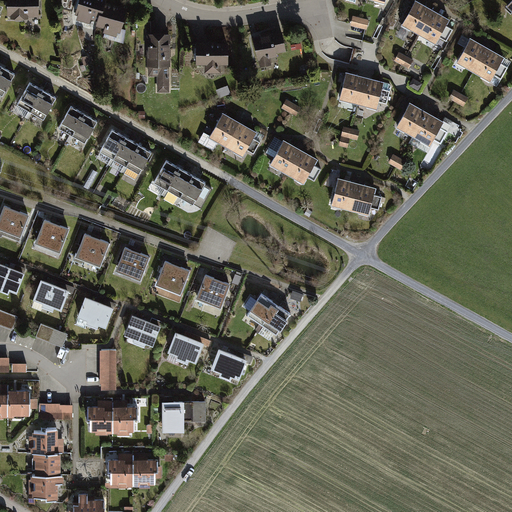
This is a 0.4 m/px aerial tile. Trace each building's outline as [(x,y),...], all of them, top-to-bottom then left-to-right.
[(6,0),(7,23),(42,23),(41,0),(6,0)] [(108,0),(86,0),(79,27),(100,32),(108,0)] [(417,0),(403,25),(420,34),(435,7),(421,0),(417,0)] [(435,7),(420,34),(437,44),(452,17),(435,7)] [(123,53),(132,18),(108,11),(98,46),(123,53)] [(368,27),(371,18),(355,13),(352,23),(368,27)] [(288,34),(257,38),(261,68),(291,64),(288,34)] [(456,62),(474,72),(489,46),(472,36),(456,62)] [(176,37),(151,38),(153,100),(178,99),(176,37)] [(229,43),(196,44),(196,75),(230,74),(229,43)] [(489,46),(474,72),(490,81),(505,55),(489,46)] [(394,60),(408,69),(414,60),(400,51),(394,60)] [(492,81),(499,84),(511,59),(511,58),(506,55),(492,81)] [(16,77),(2,69),(0,72),(0,97),(3,100),(16,77)] [(341,100),(359,103),(366,75),(348,70),(341,100)] [(366,75),(359,103),(378,107),(385,79),(366,75)] [(27,85),(14,107),(29,116),(42,93),(27,85)] [(450,95),(466,105),(470,99),(454,89),(450,95)] [(56,101),(42,93),(29,116),(43,124),(56,101)] [(284,100),(280,107),(296,115),(299,108),(284,100)] [(396,130),(413,139),(427,113),(411,104),(396,130)] [(70,108),(57,130),(72,139),(84,116),(70,108)] [(427,113),(413,139),(431,149),(445,123),(427,113)] [(99,124),(84,116),(72,139),(86,146),(99,124)] [(222,116),(208,141),(226,150),(239,125),(222,116)] [(254,133),(239,125),(226,150),(241,158),(254,133)] [(344,128),(339,148),(348,150),(350,140),(358,142),(360,133),(344,128)] [(127,136),(114,129),(102,150),(115,158),(127,136)] [(249,147),(255,151),(265,133),(258,130),(249,147)] [(140,144),(127,136),(115,158),(128,166),(140,144)] [(155,152),(140,144),(128,166),(142,174),(155,152)] [(282,144),(270,168),(286,176),(299,152),(282,144)] [(316,161),(299,152),(286,176),(303,185),(316,161)] [(395,156),(390,163),(406,172),(410,164),(395,156)] [(179,171),(166,164),(154,185),(167,193),(179,171)] [(314,164),(310,174),(318,177),(322,167),(314,164)] [(192,179),(179,171),(167,193),(180,200),(192,179)] [(207,187),(192,179),(180,200),(194,209),(207,187)] [(339,180),(332,209),(349,213),(357,185),(339,180)] [(357,185),(349,213),(367,218),(375,190),(357,185)] [(377,193),(372,209),(379,211),(384,194),(377,193)] [(5,210),(0,222),(0,233),(22,243),(31,220),(5,210)] [(46,223),(37,246),(63,256),(72,234),(46,223)] [(0,250),(8,254),(13,241),(0,236),(0,250)] [(85,237),(76,260),(102,270),(111,247),(85,237)] [(128,251),(119,273),(144,284),(153,261),(128,251)] [(0,272),(0,291),(20,299),(29,275),(3,265),(0,272)] [(166,266),(157,288),(182,299),(191,276),(166,266)] [(32,306),(63,317),(73,290),(42,279),(32,306)] [(208,280),(199,303),(224,313),(233,290),(208,280)] [(262,296),(247,318),(263,329),(278,307),(262,296)] [(77,322),(110,333),(118,308),(86,297),(77,322)] [(278,307),(263,329),(277,339),(292,317),(278,307)] [(19,319),(0,311),(0,327),(13,333),(19,319)] [(126,340),(158,351),(167,328),(134,316),(126,340)] [(69,337),(41,328),(37,341),(65,350),(69,337)] [(169,356),(201,369),(209,348),(177,335),(169,356)] [(213,374),(245,385),(253,362),(221,351),(213,374)] [(118,352),(99,352),(99,391),(118,391),(118,352)] [(0,359),(0,374),(10,375),(10,360),(0,359)] [(14,367),(15,376),(30,375),(30,366),(14,367)] [(7,391),(7,424),(31,424),(31,391),(7,391)] [(184,404),(161,404),(162,435),(184,435),(184,426),(184,404)] [(206,404),(184,404),(184,426),(207,426),(206,404)] [(41,406),(41,423),(72,423),(72,407),(41,406)] [(90,407),(90,432),(113,432),(113,407),(90,407)] [(137,407),(113,407),(113,432),(133,432),(133,420),(137,420),(137,407)] [(35,452),(36,452),(60,452),(63,452),(63,440),(56,440),(56,428),(48,428),(48,431),(35,431),(35,452)] [(60,452),(36,452),(36,475),(60,475),(60,452)] [(108,461),(108,488),(133,487),(133,485),(133,461),(108,461)] [(158,461),(133,461),(133,485),(154,485),(154,478),(158,478),(158,461)] [(60,475),(36,475),(32,475),(32,498),(47,498),(47,500),(58,500),(57,483),(63,483),(63,475),(60,475)] [(73,511),(105,511),(106,501),(74,501),(73,511)]
